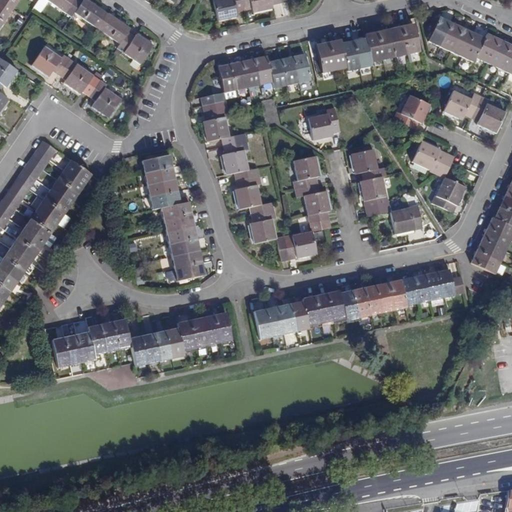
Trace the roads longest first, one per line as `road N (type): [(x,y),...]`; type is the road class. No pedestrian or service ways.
road 1 (primary): [(511,424),(129,511)]
road 2 (residential): [(232,274),(322,279),(452,248),(511,134)]
road 3 (primary): [(256,511),(511,458)]
road 4 (residential): [(0,172),(45,110),(98,146),(174,121)]
road 5 (residential): [(174,121),(232,274)]
road 6 (residential): [(339,18),(197,50)]
road 7 (residential): [(232,274),(219,288),(161,304),(112,291)]
